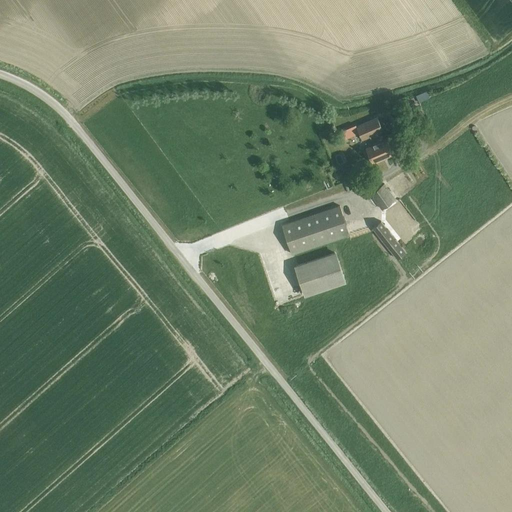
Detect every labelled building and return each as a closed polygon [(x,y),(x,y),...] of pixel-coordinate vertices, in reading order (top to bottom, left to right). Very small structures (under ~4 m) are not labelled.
[(417,95),(420,101),(430,97),(427,90),(417,95)] [(372,163),(393,154),(386,139),(382,131),(383,131),(377,117),(356,127),(362,140),(371,136),(374,144),(366,148),(372,163)] [(343,152),(336,155),(341,166),(348,163),(343,152)] [(384,184),(370,194),(381,209),(395,199),(384,184)] [(340,206),(282,225),(292,254),(349,234),(340,206)] [(398,259),(406,252),(381,221),(373,228),(398,259)] [(335,253),(296,266),(306,295),(345,282),(335,253)]
